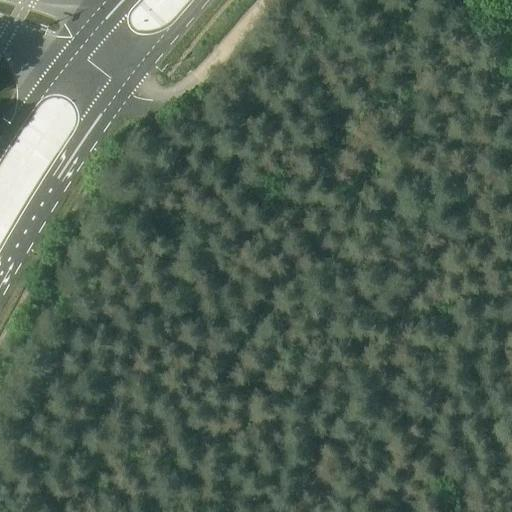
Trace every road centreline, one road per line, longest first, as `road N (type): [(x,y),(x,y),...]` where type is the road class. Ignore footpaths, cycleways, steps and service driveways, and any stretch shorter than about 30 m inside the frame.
road 1 (primary): [(0,277),(37,212),(130,87)]
road 2 (track): [(266,0),(179,92),(150,99),(130,87)]
